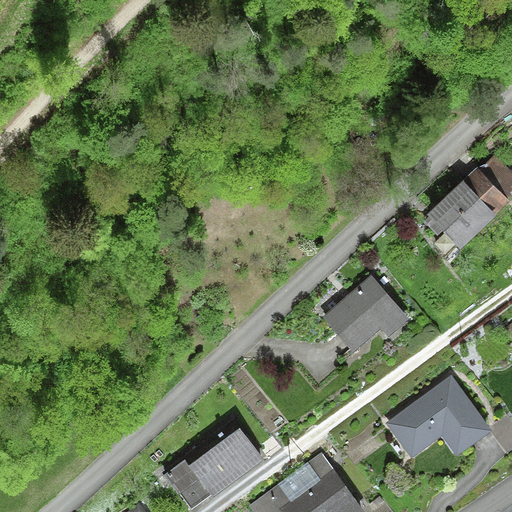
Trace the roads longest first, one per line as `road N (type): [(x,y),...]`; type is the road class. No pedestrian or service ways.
road 1 (unclassified): [(58,511),(406,170),(511,81)]
road 2 (track): [(140,0),(0,160)]
